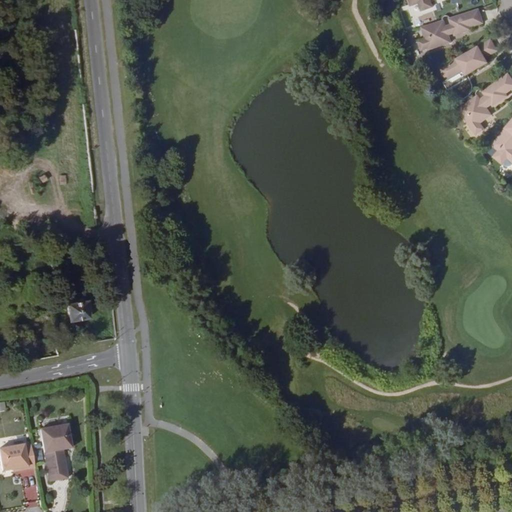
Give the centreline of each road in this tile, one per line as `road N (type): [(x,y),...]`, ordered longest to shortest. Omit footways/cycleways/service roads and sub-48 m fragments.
road 1 (secondary): [(90,0),(128,352)]
road 2 (secondary): [(137,511),(128,352)]
road 3 (tertiary): [(0,383),(128,352)]
